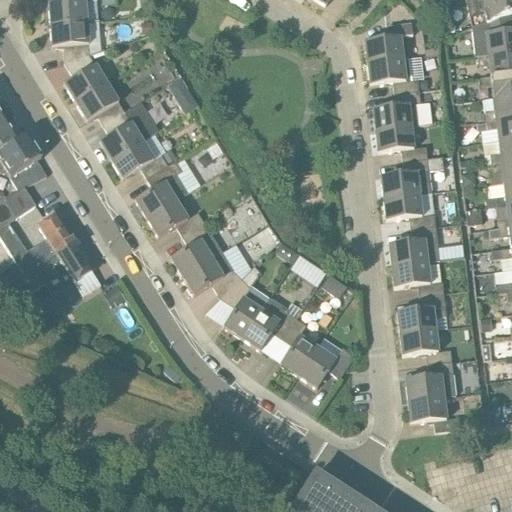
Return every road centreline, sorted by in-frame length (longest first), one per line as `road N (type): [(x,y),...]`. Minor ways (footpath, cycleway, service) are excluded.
road 1 (residential): [(365,483),(215,387),(0,63)]
road 2 (residential): [(365,483),(385,422),(348,101),(325,48),(253,0)]
